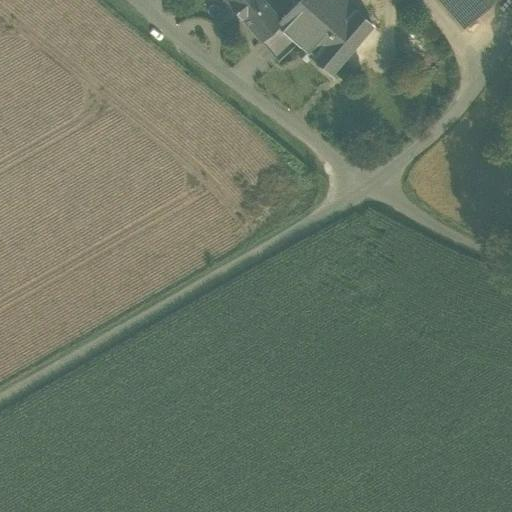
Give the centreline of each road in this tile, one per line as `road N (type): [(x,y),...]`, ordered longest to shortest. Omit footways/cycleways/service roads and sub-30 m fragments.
road 1 (unclassified): [(0,400),(371,187)]
road 2 (unclassified): [(127,0),(371,187)]
road 3 (unclassified): [(371,187),(464,102),(511,34)]
road 4 (unclassified): [(371,187),(468,249),(511,259)]
